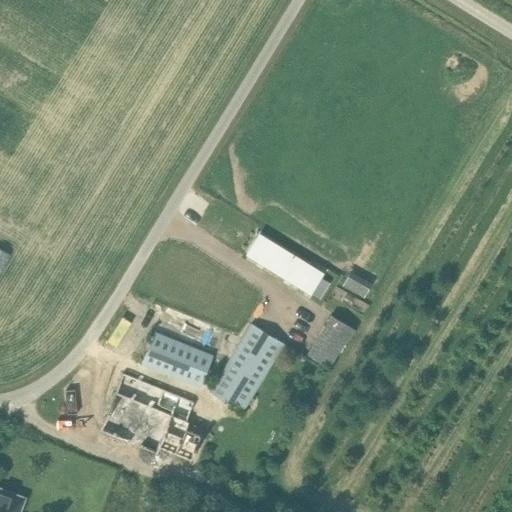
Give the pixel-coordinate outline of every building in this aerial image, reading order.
[(217,228),(230,207),(232,205),(233,204),(222,197),(220,201),(207,222),(217,228)] [(261,235),(248,256),(310,294),(323,273),(261,235)] [(0,268),(9,254),(0,248),(0,268)] [(208,292),(180,275),(154,317),(182,335),(193,318),(207,326),(220,305),(206,296),(208,292)] [(328,371),(353,329),(332,315),(306,358),(328,371)] [(242,411),(284,343),(252,324),(210,391),(242,411)] [(200,387),(213,355),(155,331),(142,364),(200,387)] [(159,446),(190,459),(200,434),(186,428),(189,421),(186,420),(194,402),(122,373),(100,430),(157,452),(159,446)] [(0,511),(18,511),(22,502),(19,497),(7,492),(2,494),(0,493),(0,511)]
